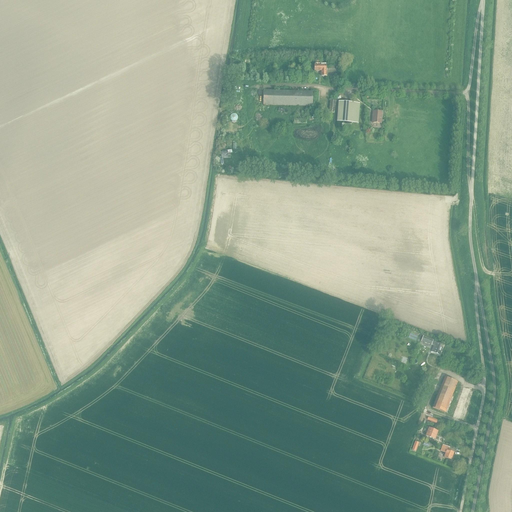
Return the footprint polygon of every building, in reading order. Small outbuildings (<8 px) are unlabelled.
[(326,64),(320,64),(319,60),(315,60),(316,64),(314,64),(314,71),(320,70),(320,77),(327,76),(326,64)] [(264,105),(313,106),(313,92),(264,91),(264,105)] [(337,122),(358,124),(359,103),(339,102),(337,122)] [(372,122),(381,123),(382,112),(373,111),(372,122)] [(431,352),(440,356),(444,346),(435,343),(431,352)] [(432,407),(446,413),(457,382),(444,377),(432,407)] [(426,436),(435,440),(439,432),(429,428),(426,436)] [(444,457),(451,460),(454,453),(448,450),(449,448),(443,445),(441,451),(446,453),(444,457)]
